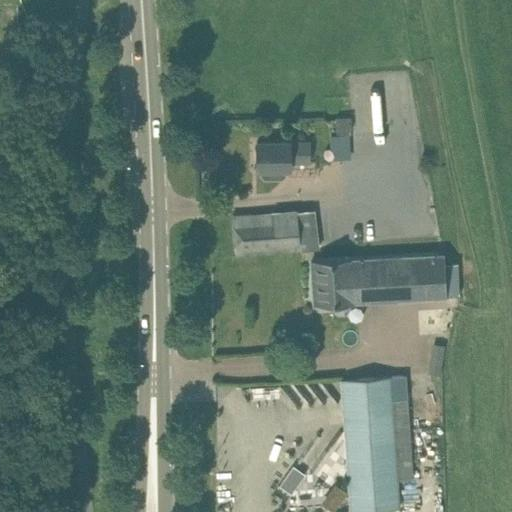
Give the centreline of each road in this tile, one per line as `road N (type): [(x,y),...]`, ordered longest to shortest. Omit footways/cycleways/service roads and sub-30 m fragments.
road 1 (track): [(511,461),(511,305),(453,0)]
road 2 (secondary): [(153,466),(139,0)]
